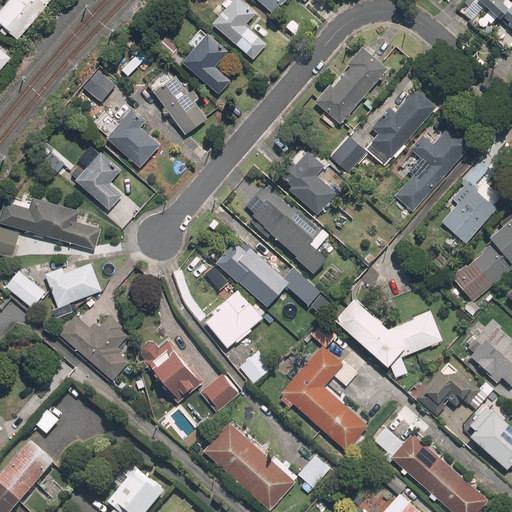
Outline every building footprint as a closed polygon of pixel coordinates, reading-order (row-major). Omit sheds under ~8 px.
[(9,0),(0,10),(0,24),(17,39),(52,0),(9,0)] [(221,0),(212,11),(220,18),(213,27),(253,62),(267,46),(245,27),(257,14),(240,0),(221,0)] [(256,0),(271,15),(286,0),(300,0),(305,4),(308,0),(256,0)] [(500,0),(484,0),(503,15),(506,12),(511,17),(511,6),(510,9),(500,0)] [(188,44),(194,49),(181,66),(219,95),(231,80),(216,67),(229,51),(206,33),(200,28),(188,44)] [(364,45),(313,102),(341,127),(392,70),(364,45)] [(0,69),(9,59),(0,50),(0,69)] [(100,104),(116,85),(98,69),(82,88),(100,104)] [(186,136),(207,119),(168,70),(147,87),(186,136)] [(394,111),(387,105),(370,127),(377,132),(371,140),(394,159),(436,107),(413,88),(394,111)] [(137,126),(144,118),(135,109),(107,138),(137,167),(158,146),(137,126)] [(412,174),(392,198),(412,215),(468,150),(433,120),(407,151),(418,160),(408,171),(412,174)] [(366,154),(348,136),(328,156),(347,174),(366,154)] [(317,174),(325,166),(305,146),(277,176),(321,217),(340,196),(317,174)] [(109,184),(121,170),(100,152),(73,181),(108,212),(123,195),(109,184)] [(466,243),(498,206),(475,186),(490,169),(481,160),(459,185),(463,189),(451,202),(456,205),(441,222),(466,243)] [(324,247),(261,191),(241,212),(305,268),(324,247)] [(0,201),(0,223),(95,251),(101,229),(75,222),(78,211),(32,198),(29,210),(0,201)] [(472,301),(511,269),(511,217),(488,238),(493,244),(452,277),(472,301)] [(7,234),(0,232),(0,255),(12,259),(19,233),(9,230),(7,234)] [(234,243),(216,263),(267,309),(286,287),(308,307),(321,292),(293,267),(283,278),(247,246),(243,250),(234,243)] [(68,265),(45,273),(57,308),(51,310),(54,319),(73,312),(69,303),(100,292),(90,264),(71,270),(68,265)] [(18,270),(4,287),(32,309),(46,292),(18,270)] [(413,320),(387,330),(353,298),(332,320),(384,368),(388,364),(393,378),(407,373),(401,357),(442,341),(430,310),(412,317),(413,320)] [(470,301),(463,307),(471,316),(478,310),(470,301)] [(227,303),(204,322),(227,349),(233,344),(235,346),(243,339),(242,337),(262,320),(249,304),(237,315),(227,303)] [(75,315),(58,335),(113,382),(129,363),(119,354),(122,351),(118,348),(129,336),(120,329),(122,327),(109,316),(98,328),(94,324),(90,328),(75,315)] [(479,322),(456,346),(505,391),(511,382),(511,336),(510,339),(498,328),(500,326),(492,318),(484,327),(479,322)] [(321,321),(311,335),(325,347),(336,334),(321,321)] [(144,361),(142,363),(176,403),(203,381),(169,340),(158,349),(154,343),(146,342),(140,347),(139,355),(144,361)] [(321,346),(280,393),(283,395),(280,399),(290,407),(293,404),(346,450),(348,448),(355,453),(367,440),(361,435),(368,426),(323,387),(327,382),(334,388),(339,381),(345,387),(358,373),(342,359),(340,362),(321,346)] [(258,350),(238,366),(252,383),(272,367),(258,350)] [(448,361),(415,398),(435,416),(449,402),(455,407),(462,398),(475,410),(493,390),(485,383),(479,389),(448,361)] [(223,372),(199,392),(216,413),(240,393),(223,372)] [(511,427),(486,405),(468,426),(473,431),(468,437),(506,469),(511,461),(511,427)] [(45,411),(34,425),(47,435),(58,421),(45,411)] [(228,421),(202,451),(269,511),(295,482),(294,480),(297,476),(275,457),(272,460),(228,421)] [(453,511),(478,511),(489,500),(411,433),(402,443),(385,427),(373,441),(386,452),(382,456),(389,463),(392,460),(453,511)] [(29,443),(0,476),(0,511),(11,511),(53,464),(29,443)] [(300,486),(307,493),(330,468),(315,455),(297,475),(304,481),(300,486)] [(146,511),(163,492),(134,469),(105,504),(113,510),(111,511),(146,511)] [(390,472),(382,480),(398,494),(406,486),(390,472)] [(417,511),(398,495),(382,511),(417,511)]
